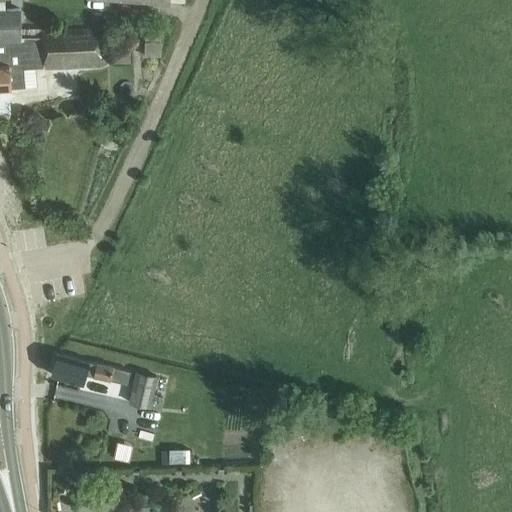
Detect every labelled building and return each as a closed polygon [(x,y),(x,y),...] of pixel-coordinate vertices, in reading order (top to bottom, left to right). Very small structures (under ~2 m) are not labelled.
[(0,0),(0,36),(20,36),(19,0),(0,0)] [(0,88),(11,88),(11,87),(11,84),(25,83),(25,71),(33,70),(33,67),(106,64),(106,27),(42,30),(42,35),(20,36),(0,36),(0,88)] [(163,28),(145,28),(145,42),(163,42),(163,28)] [(127,383),(130,370),(87,360),(88,361),(58,353),(51,374),(82,383),(85,374),(127,383)] [(136,371),(129,402),(150,407),(151,401),(154,387),(157,376),(136,371)] [(169,449),(169,465),(185,464),(185,448),(169,449)]
